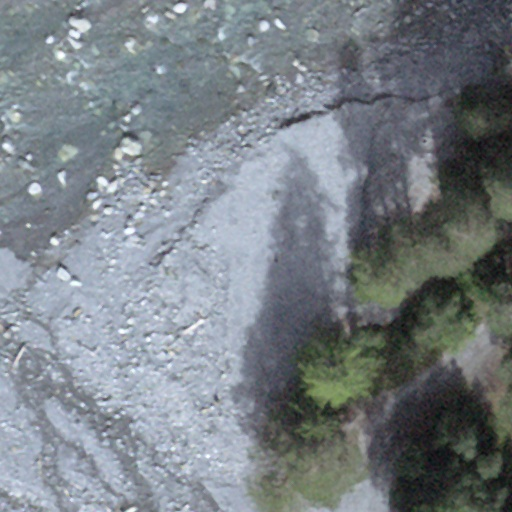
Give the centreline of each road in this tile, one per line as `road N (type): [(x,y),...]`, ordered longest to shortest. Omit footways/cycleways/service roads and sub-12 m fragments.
road 1 (track): [(511,302),(396,416),(358,511)]
road 2 (track): [(511,148),(331,182)]
